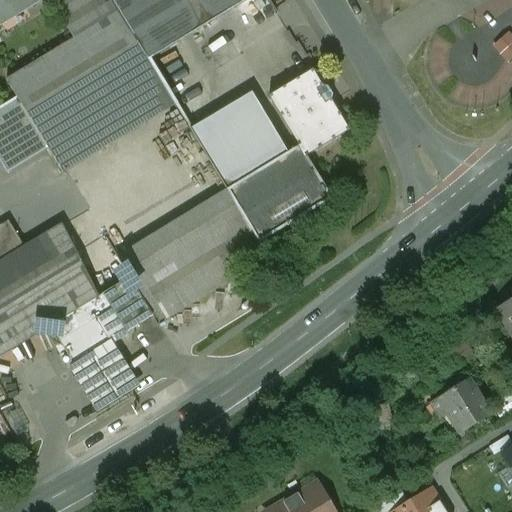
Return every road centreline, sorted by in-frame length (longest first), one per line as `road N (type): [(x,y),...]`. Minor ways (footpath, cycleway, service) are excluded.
road 1 (secondary): [(27,511),(222,393),(457,210)]
road 2 (unclassified): [(327,0),(457,210)]
